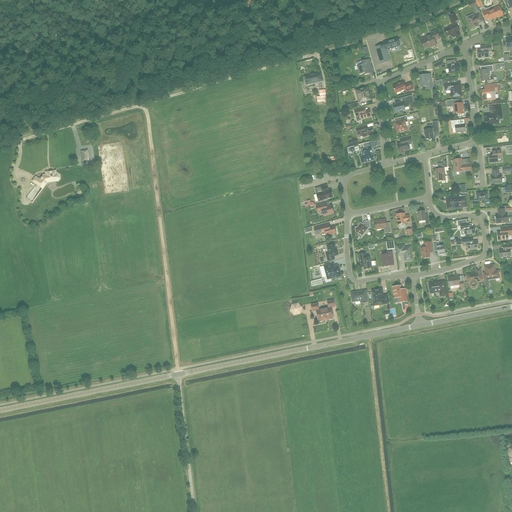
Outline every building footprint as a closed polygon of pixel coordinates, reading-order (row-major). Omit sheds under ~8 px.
[(503,15),(500,9),(497,10),(496,8),(495,8),(492,9),(492,10),(488,12),(487,10),(483,12),(485,19),(490,17),(491,20),(498,17),(503,15)] [(445,18),(449,16),(452,23),(453,26),(444,30),(447,36),(450,35),(452,34),(454,37),(460,35),(457,28),(458,27),(456,24),(455,22),(458,20),(455,13),(457,12),(456,9),(444,15),(445,18)] [(477,23),(482,21),(479,15),(475,17),(474,16),(467,19),(471,29),(478,26),(477,23)] [(431,33),(432,34),(420,39),(425,49),(432,46),(433,47),(437,45),(435,41),(440,38),(436,30),(431,33)] [(511,38),(507,39),(507,44),(503,45),(504,52),(510,51),(510,47),(511,47),(511,38)] [(398,39),(386,42),(387,44),(376,47),(381,64),(390,61),(387,52),(390,51),(389,48),(400,45),(399,44),(402,43),(400,39),(398,39)] [(484,59),(486,57),(489,57),(488,54),(489,54),(490,53),(489,50),(491,50),(491,45),(482,46),(483,49),(482,50),(478,50),(479,58),(480,58),(482,59),(484,59)] [(362,64),(357,66),(354,67),(355,70),(358,69),(360,74),(365,73),(365,75),(373,73),(369,59),(361,61),(362,64)] [(453,63),(453,60),(446,61),(447,68),(448,69),(449,69),(449,72),(459,71),(458,63),(454,64),(453,63)] [(491,75),(490,72),(493,71),(493,65),(486,66),(486,70),(480,70),(481,81),(489,80),(488,77),(490,76),(491,75)] [(307,81),(323,76),(321,70),(315,71),(315,70),(304,73),(307,81)] [(420,76),(421,86),(426,85),(427,89),(432,89),(431,75),(420,76)] [(453,97),(461,96),(461,95),(460,84),(459,83),(453,84),(452,80),(443,81),(443,87),(445,87),(446,90),(451,89),(452,96),(453,97)] [(393,86),(396,93),(406,89),(407,92),(414,89),(411,82),(404,85),(403,81),(393,86)] [(492,100),(495,99),(495,92),(498,92),(497,85),(489,85),(490,90),(489,90),(482,91),(483,99),(484,99),(484,100),(486,100),(487,99),(491,98),(492,100)] [(367,87),(356,90),(359,102),(371,99),(367,87)] [(318,103),(327,102),(325,90),(319,90),(320,96),(317,97),(318,103)] [(395,112),(399,111),(401,113),(402,110),(405,110),(405,108),(405,107),(406,107),(409,106),(410,104),(413,103),(414,101),(412,95),(399,99),(400,103),(393,105),(395,112)] [(463,103),(454,104),(453,100),(446,101),(447,108),(452,107),(454,109),(454,113),(458,113),(458,114),(463,113),(462,107),(463,107),(463,103)] [(501,106),(493,107),(494,111),(493,111),(492,112),(492,113),(491,115),(485,116),(486,124),(498,123),(497,119),(502,118),(501,106)] [(365,111),(365,108),(354,110),(356,117),(361,116),(361,119),(371,117),(369,110),(365,111)] [(396,126),(398,133),(407,130),(405,123),(408,122),(407,116),(400,117),(401,121),(395,123),(396,127),(396,126)] [(458,120),(451,121),(452,128),(456,128),(456,133),(466,132),(465,124),(458,125),(458,120)] [(439,131),(438,121),(433,122),(433,125),(427,126),(428,129),(424,130),(425,135),(426,139),(434,138),(433,132),(439,131)] [(357,128),(358,135),(363,134),(364,137),(373,135),(372,128),(367,129),(366,126),(357,128)] [(403,143),(397,145),(400,154),(406,152),(406,151),(410,150),(409,144),(412,143),(410,137),(402,139),(403,143)] [(357,145),(355,139),(348,141),(350,147),(357,145)] [(363,144),(364,148),(361,149),(362,155),(360,156),(362,163),(374,160),(376,157),(374,156),(370,142),(363,144)] [(501,158),(501,150),(492,151),(493,155),(489,156),(490,163),(498,162),(497,158),(501,158)] [(471,164),(468,164),(463,165),(462,159),(454,160),(455,172),(471,171),(471,164)] [(437,181),(445,180),(444,168),(436,169),(437,181)] [(493,176),(491,176),(492,184),(502,183),(501,175),(499,175),(498,169),(492,170),(493,176)] [(58,180),(60,178),(59,175),(57,173),(56,173),(55,171),(49,172),(47,173),(45,176),(44,176),(43,175),(39,180),(36,177),(32,181),(42,188),(47,182),(58,180)] [(322,192),(320,193),(317,194),(319,201),(323,200),(333,197),(331,190),(328,191),(327,185),(321,187),(322,192)] [(488,192),(476,193),(477,202),(485,201),(485,205),(492,204),(491,200),(488,200),(488,192)] [(465,195),(460,196),(460,197),(447,199),(447,206),(450,206),(450,208),(461,207),(461,205),(462,204),(466,203),(465,195)] [(307,200),(307,202),(305,203),(306,207),(313,205),(311,198),(307,200)] [(324,216),(334,213),(332,206),(324,208),(323,204),(316,206),(318,212),(322,211),(324,216)] [(498,210),(499,215),(496,215),(497,224),(508,222),(507,214),(505,214),(505,209),(498,210)] [(418,212),(419,222),(426,221),(426,225),(429,224),(428,217),(425,217),(424,211),(418,212)] [(405,216),(404,213),(397,214),(397,215),(396,217),(397,218),(398,224),(406,223),(406,222),(410,222),(409,215),(405,216)] [(375,221),(377,229),(382,228),(382,229),(384,229),(385,233),(392,232),(391,226),(387,226),(386,219),(375,221)] [(357,227),(355,227),(356,233),(358,233),(362,236),(368,228),(370,228),(369,221),(365,221),(363,224),(361,222),(357,227)] [(460,231),(461,236),(466,236),(465,235),(475,233),(474,226),(468,227),(468,224),(461,225),(461,231),(460,231)] [(325,232),(326,236),(327,236),(329,236),(330,235),(336,233),(334,226),(327,228),(326,225),(314,228),(316,235),(325,232)] [(511,227),(506,228),(506,232),(498,232),(498,240),(508,239),(508,235),(511,234),(511,227)] [(464,246),(467,245),(468,250),(478,248),(477,241),(473,242),(473,239),(457,241),(457,244),(463,243),(464,246)] [(437,248),(438,256),(446,255),(444,245),(439,245),(439,241),(436,242),(436,241),(433,242),(434,248),(437,248)] [(425,248),(421,248),(423,258),(430,257),(429,250),(432,249),(431,242),(424,243),(425,248)] [(336,248),(334,243),(327,245),(329,253),(326,254),(328,261),(334,260),(333,256),(338,255),(336,248)] [(506,249),(499,250),(500,258),(504,257),(506,259),(508,257),(511,257),(510,250),(511,250),(511,244),(506,245),(506,249)] [(404,246),(397,247),(398,255),(405,254),(405,261),(412,260),(410,247),(404,248),(404,246)] [(393,265),(392,252),(385,253),(385,255),(381,255),(383,266),(393,265)] [(372,268),(371,266),(371,262),(370,258),(366,258),(365,254),(359,255),(360,262),(361,268),(364,267),(364,269),(365,269),(366,270),(368,269),(368,268),(372,268)] [(332,277),(338,276),(339,275),(340,274),(340,272),(339,268),(338,267),(337,267),(333,268),(332,264),(325,266),(327,276),(324,277),(326,283),(332,281),(331,278),(332,278),(332,277)] [(487,276),(487,279),(499,278),(498,271),(495,272),(494,266),(488,267),(488,266),(485,267),(486,276),(487,276)] [(470,282),(471,284),(473,286),(475,285),(477,283),(477,282),(482,281),(481,269),(476,270),(477,273),(467,275),(468,283),(470,282)] [(459,275),(455,276),(455,277),(448,278),(449,286),(450,286),(451,288),(452,289),(453,289),(454,289),(454,288),(454,285),(460,284),(461,289),(464,288),(463,281),(460,282),(459,275)] [(440,292),(441,296),(447,295),(445,282),(434,283),(434,282),(429,283),(431,293),(440,292)] [(399,297),(400,302),(407,301),(406,295),(402,295),(401,286),(393,287),(395,298),(399,297)] [(373,301),(374,304),(379,303),(379,305),(388,303),(387,295),(383,295),(382,289),(375,290),(375,289),(372,290),(374,301),(373,301)] [(355,301),(357,301),(361,300),(361,302),(368,301),(366,291),(351,293),(352,298),(351,299),(352,302),(353,302),(355,302),(355,301)] [(328,301),(329,306),(330,307),(326,308),(328,319),(334,318),(332,307),(336,306),(335,300),(328,301)] [(299,303),(293,304),(291,310),(295,315),(301,313),(303,308),(299,303)] [(326,308),(320,309),(318,303),(312,304),(313,311),(317,310),(320,321),(328,319),(326,308)]
